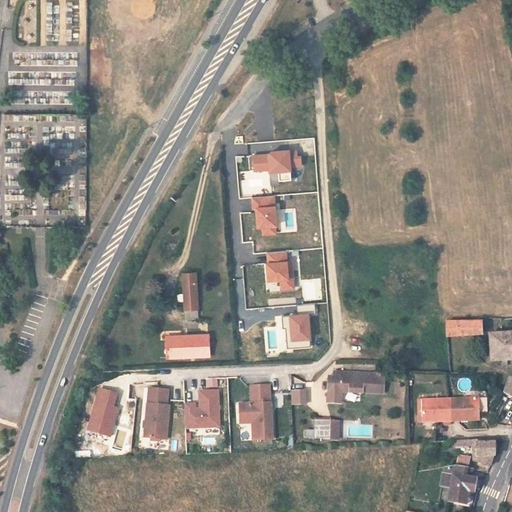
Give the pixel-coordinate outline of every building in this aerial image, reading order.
[(291,170),(301,170),(300,153),(290,153),(290,149),(270,151),(269,154),(254,154),(254,171),(268,171),(269,174),(279,174),(279,183),(291,182),(291,170)] [(275,196),(252,198),(252,210),(256,210),(256,230),(262,229),(262,236),(277,236),(276,228),(277,227),(275,196)] [(287,251),(267,254),(267,264),(268,283),(280,282),(281,290),(295,289),(295,278),(290,278),(287,251)] [(190,306),(189,268),(180,269),(177,269),(178,306),(190,306)] [(310,346),(309,314),(283,317),(283,329),(287,329),(288,347),(310,346)] [(485,335),(485,321),(445,321),(446,335),(485,335)] [(200,352),(200,333),(178,334),(178,339),(156,339),(156,352),(200,352)] [(511,336),(488,338),(491,372),(511,371),(511,336)] [(378,395),(378,376),(326,374),(326,380),(321,380),(321,394),(350,394),(350,391),(357,391),(357,394),(378,395)] [(511,380),(502,380),(502,394),(511,394),(511,380)] [(242,415),(242,421),(243,439),(263,438),(262,400),(260,400),(259,382),(240,383),(241,400),(228,401),(228,415),(242,415)] [(154,386),(136,385),(131,434),(154,436),(157,402),(153,402),(154,386)] [(98,387),(86,435),(110,441),(118,407),(114,406),(118,392),(98,387)] [(185,428),(220,427),(219,388),(196,389),(197,401),(184,402),(185,428)] [(306,404),(306,389),(291,390),(291,405),(306,404)] [(468,419),(478,419),(478,399),(451,400),(452,424),(468,423),(468,419)] [(436,420),(436,424),(452,424),(451,400),(422,401),(422,420),(436,420)] [(326,420),(309,419),(308,437),(325,437),(326,420)] [(497,441),(483,440),(483,452),(497,453),(497,441)] [(462,452),(459,462),(469,464),(472,454),(462,452)] [(476,477),(479,468),(469,464),(459,462),(456,475),(462,477),(459,488),(471,492),(473,487),(478,488),(481,479),(476,477)] [(457,496),(470,500),(471,492),(459,488),(457,496)]
